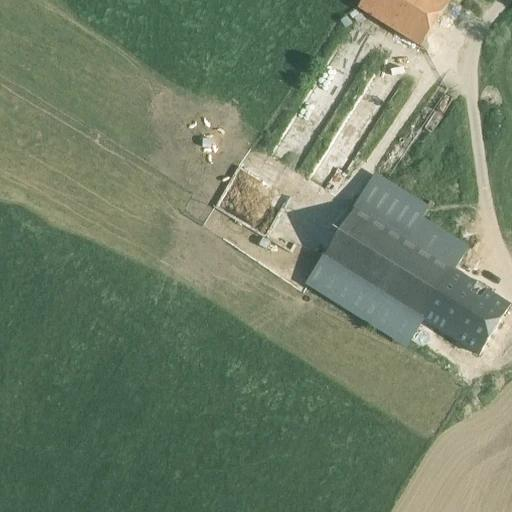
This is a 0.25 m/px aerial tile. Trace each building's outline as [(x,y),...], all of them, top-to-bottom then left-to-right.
[(451,1),(450,0),(364,0),(359,9),(421,48),(451,1)] [(427,211),(376,179),(357,210),(408,242),(421,221),(421,222),(427,211)] [(408,242),(357,210),(310,284),(409,346),(424,322),(423,321),(454,271),(455,272),(468,251),(421,222),(421,221),(408,242)] [(455,272),(454,271),(423,321),(424,322),(437,330),(479,357),(511,307),(455,272)] [(424,322),(409,346),(422,355),(437,330),(424,322)]
